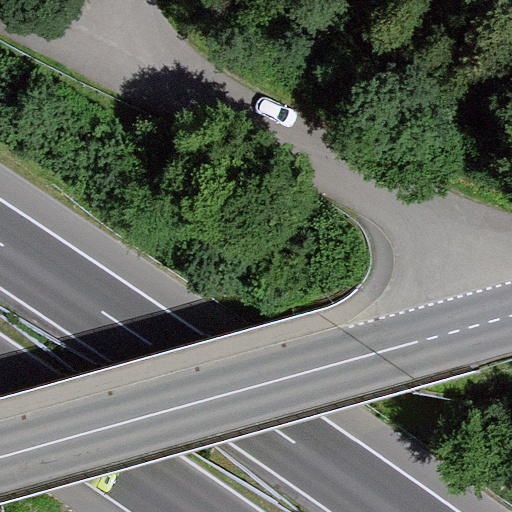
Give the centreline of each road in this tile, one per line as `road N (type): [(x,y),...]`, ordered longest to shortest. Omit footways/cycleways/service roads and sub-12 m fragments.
road 1 (unclassified): [(487,322),(444,248),(360,180),(13,0)]
road 2 (motorway): [(390,511),(0,249)]
road 3 (secondary): [(0,457),(375,352)]
road 4 (motorway): [(0,384),(192,511)]
